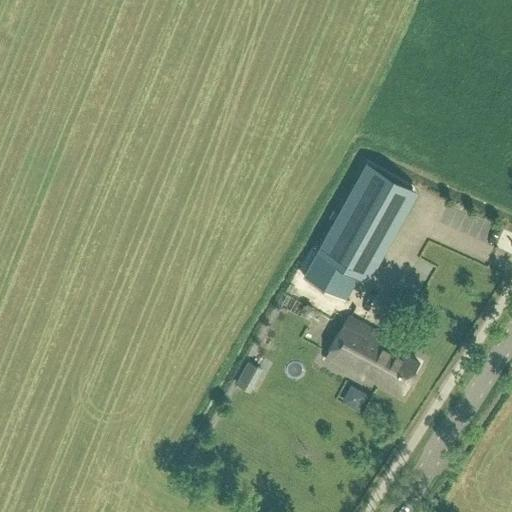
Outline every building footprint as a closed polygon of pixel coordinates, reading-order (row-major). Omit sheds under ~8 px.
[(413,187),(369,162),(318,252),(353,271),(363,277),(413,187)] [(353,271),(318,252),(305,276),(339,296),(353,271)] [(458,305),(451,319),(461,324),(468,310),(458,305)] [(402,352),(404,346),(350,316),(327,359),(363,379),(367,372),(404,393),(420,363),(402,352)] [(263,363),(256,379),(265,384),(273,368),(263,363)]
